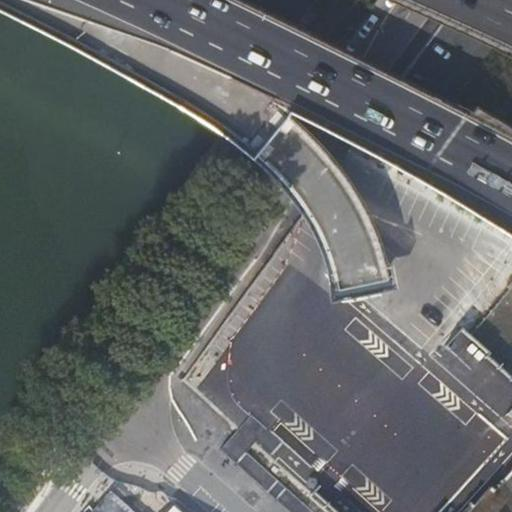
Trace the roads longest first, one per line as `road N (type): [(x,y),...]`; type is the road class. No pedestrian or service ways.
road 1 (primary): [(399,0),(260,189),(112,412)]
road 2 (motorway): [(132,0),(511,179)]
road 3 (residential): [(112,412),(233,511)]
